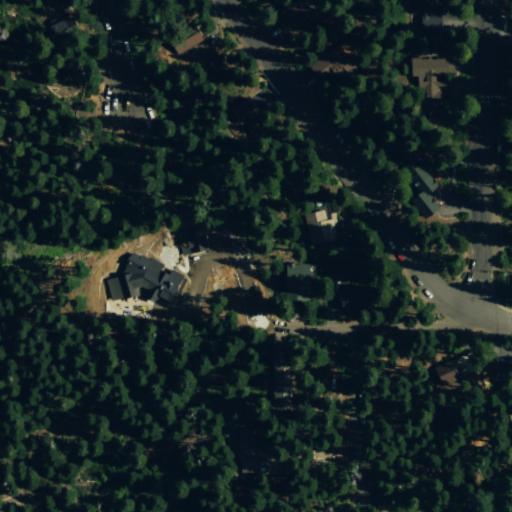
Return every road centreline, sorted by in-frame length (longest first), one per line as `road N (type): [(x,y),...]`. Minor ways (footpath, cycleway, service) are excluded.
road 1 (residential): [(478,319),(457,310),(407,262),(230,0)]
road 2 (residential): [(478,319),(485,0)]
